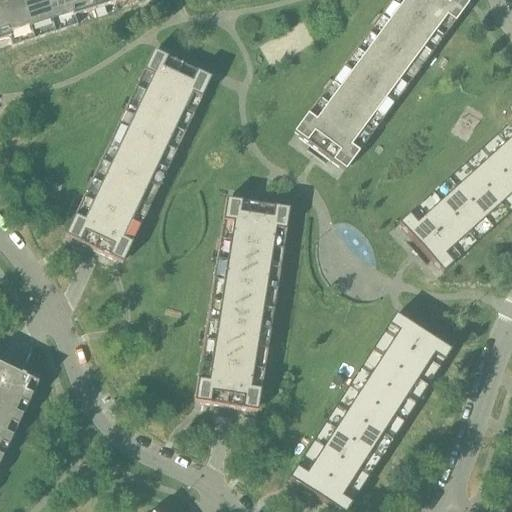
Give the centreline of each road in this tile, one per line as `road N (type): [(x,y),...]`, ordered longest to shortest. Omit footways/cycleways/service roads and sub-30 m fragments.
road 1 (residential): [(239,511),(212,489),(133,452),(102,424),(50,311),(0,240)]
road 2 (residential): [(446,501),(511,323)]
